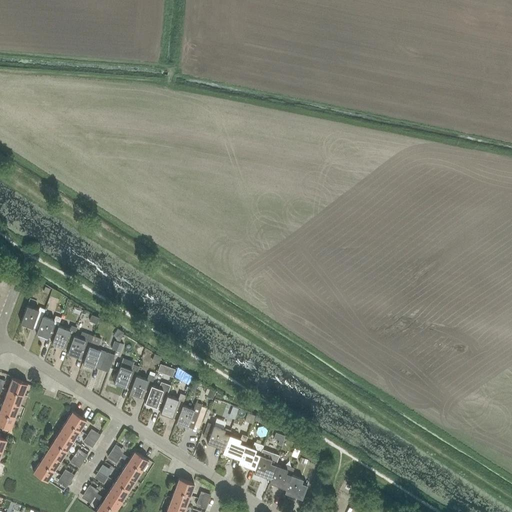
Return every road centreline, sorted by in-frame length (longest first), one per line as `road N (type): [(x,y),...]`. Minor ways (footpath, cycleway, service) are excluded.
road 1 (track): [(511,499),(0,171)]
road 2 (residential): [(122,419),(0,338)]
